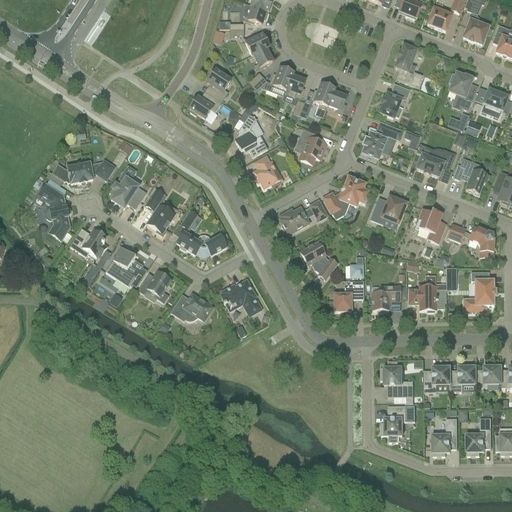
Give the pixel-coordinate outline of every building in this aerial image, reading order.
[(243,7),(268,15),(273,2),(266,0),(253,0),(250,9),(244,7),(243,7)] [(405,20),(414,23),(414,22),(414,21),(416,21),(416,22),(421,9),(419,8),(423,0),(422,0),(397,0),(403,2),(399,13),(399,15),(404,17),(405,17),(406,17),(405,19),(405,20)] [(455,0),(450,14),(459,17),(465,0),(464,0),(455,0)] [(468,0),(464,11),(467,12),(467,14),(477,18),(481,8),(483,9),(486,0),(468,0)] [(253,26),(261,28),(263,23),(265,23),(268,15),(243,7),(244,7),(242,13),(242,19),(244,20),(243,24),(253,27),(253,26)] [(433,11),(427,28),(428,29),(428,30),(433,32),(434,31),(445,35),(452,19),(433,11)] [(473,45),(481,48),(486,38),(490,40),(492,33),(488,31),(488,30),(478,26),(479,25),(478,23),(477,21),(471,19),(462,41),(468,43),(468,44),(468,45),(469,44),(472,45),(472,46),(473,46),(473,45)] [(498,29),(492,46),(498,49),(495,56),(501,59),(502,59),(506,61),(507,61),(511,62),(511,32),(510,33),(508,32),(498,29)] [(215,33),(211,45),(221,47),(225,35),(215,33)] [(245,46),(251,59),(268,50),(262,38),(255,42),(253,39),(244,43),(246,46),(245,46)] [(396,82),(417,90),(421,79),(413,76),(415,70),(410,68),(416,54),(413,52),(413,51),(407,49),(406,50),(403,49),(400,56),(399,55),(396,63),(397,64),(394,71),(400,73),(396,82)] [(254,70),(257,75),(265,70),(265,69),(272,65),(269,60),(271,59),(268,51),(268,50),(251,59),(253,58),(258,68),(254,70)] [(227,58),(225,65),(225,66),(227,70),(232,67),(234,60),(227,58)] [(273,89),(285,94),(292,76),(280,71),(277,79),(273,78),(269,87),(273,89)] [(208,98),(221,106),(228,96),(224,93),(230,85),(222,79),(223,77),(217,73),(216,75),(214,74),(207,86),(213,90),(208,98)] [(259,76),(248,86),(253,90),(263,81),(259,76)] [(284,98),(295,103),(296,100),(300,102),(304,93),(302,92),(305,84),(299,82),(300,80),(292,77),(292,76),(285,94),(286,94),(284,98)] [(460,112),(467,115),(469,108),(475,95),(468,93),(472,83),(471,83),(471,82),(465,79),(464,80),(456,77),(455,78),(453,78),(449,85),(452,86),(449,95),(455,97),(451,108),(452,108),(451,111),(459,114),(460,112)] [(253,90),(257,95),(267,85),(263,81),(253,90)] [(314,118),(322,122),(328,108),(327,108),(333,92),(321,87),(318,95),(315,94),(314,95),(309,94),(304,106),(303,108),(310,111),(312,104),(314,105),(319,107),(314,118)] [(379,116),(393,122),(394,120),(398,121),(402,112),(398,111),(401,103),(402,99),(406,101),(409,94),(394,88),(391,95),(392,95),(390,99),(386,97),(385,102),(382,101),(379,108),(382,109),(379,116)] [(336,116),(341,118),(345,109),(343,108),(346,101),(341,99),(342,96),(333,93),(334,93),(333,92),(327,108),(328,108),(338,112),(336,116)] [(483,108),(480,115),(498,122),(501,115),(502,116),(507,104),(508,100),(488,92),(482,107),(483,108)] [(197,118),(205,123),(211,114),(214,116),(221,106),(208,98),(203,105),(197,101),(189,112),(190,113),(189,115),(196,119),(197,118)] [(297,104),(289,125),(295,128),(299,120),(303,108),(304,106),(297,104)] [(249,106),(245,113),(251,116),(254,112),(255,113),(257,109),(250,105),(249,106)] [(241,107),(236,115),(241,118),(246,110),(241,107)] [(256,123),(249,118),(244,114),(239,122),(244,125),(237,136),(238,137),(236,140),(237,142),(234,143),(240,153),(241,155),(243,154),(244,154),(244,155),(245,155),(246,155),(247,155),(248,155),(249,154),(252,161),(261,156),(267,152),(260,139),(256,141),(252,134),(251,134),(250,132),(256,123)] [(230,117),(228,125),(236,127),(238,119),(230,117)] [(447,128),(447,129),(463,135),(468,120),(462,118),(460,124),(458,125),(451,122),(448,129),(447,128)] [(365,140),(361,149),(364,150),(362,156),(367,158),(367,160),(371,162),(373,160),(378,162),(382,153),(387,139),(399,144),(402,135),(389,130),(380,126),(377,135),(376,138),(370,135),(368,141),(365,140)] [(467,129),(465,135),(476,139),(479,134),(467,129)] [(316,136),(329,141),(332,136),(319,131),(316,136)] [(84,132),(75,133),(77,143),(86,142),(84,132)] [(313,137),(302,132),(297,146),(302,148),(299,155),(299,156),(300,156),(297,162),(312,168),(314,161),(320,163),(326,148),(311,142),(313,137)] [(407,151),(414,154),(419,141),(405,135),(403,141),(410,144),(407,151)] [(456,147),(461,149),(465,139),(458,136),(455,145),(456,147)] [(464,148),(474,153),(468,141),(464,148)] [(118,151),(126,156),(131,150),(122,144),(118,151)] [(430,178),(438,181),(442,172),(449,175),(455,158),(443,153),(443,154),(439,152),(437,152),(435,153),(433,153),(431,155),(430,156),(429,160),(421,157),(416,172),(424,175),(423,177),(429,179),(430,178)] [(260,185),(264,192),(270,188),(271,190),(279,186),(275,179),(277,178),(270,165),(269,165),(266,160),(263,162),(254,166),(259,176),(254,179),(258,186),(260,185)] [(473,197),(479,199),(480,195),(483,186),(485,187),(488,180),(483,178),(485,172),(462,163),(459,170),(458,169),(453,181),(460,183),(462,178),(470,181),(465,193),(473,196),(473,197)] [(70,186),(71,187),(79,186),(79,187),(87,185),(86,184),(93,183),(91,177),(95,176),(95,177),(106,184),(111,176),(115,171),(104,164),(100,170),(96,167),(90,169),(89,167),(82,168),(81,166),(74,167),(75,170),(67,171),(68,173),(66,174),(58,168),(52,177),(65,185),(65,184),(68,186),(70,186)] [(160,165),(156,172),(163,176),(167,170),(160,165)] [(113,199),(111,203),(124,212),(127,208),(135,213),(140,205),(146,196),(138,191),(139,190),(130,184),(136,174),(127,168),(120,179),(116,186),(114,188),(111,193),(115,196),(113,199)] [(495,185),(492,195),(502,199),(499,206),(506,209),(506,210),(507,210),(508,207),(511,208),(511,182),(507,180),(508,178),(499,175),(495,185)] [(332,197),(323,202),(328,210),(335,223),(344,219),(341,215),(343,214),(346,206),(349,207),(356,210),(358,205),(364,208),(365,205),(369,195),(363,193),(365,188),(348,181),(344,191),(342,190),(341,195),(333,199),(332,197)] [(33,189),(38,192),(42,185),(37,182),(33,189)] [(48,236),(61,244),(69,231),(67,220),(68,220),(68,217),(69,217),(71,215),(70,213),(68,211),(67,212),(64,198),(58,195),(46,187),(37,201),(36,203),(43,207),(45,207),(46,205),(49,208),(50,213),(48,213),(45,217),(46,221),(50,223),(52,223),(54,228),(48,236)] [(156,235),(162,239),(166,235),(164,234),(174,219),(159,209),(165,200),(163,199),(163,198),(155,193),(145,209),(153,214),(153,213),(155,214),(147,227),(157,234),(156,235)] [(370,223),(383,228),(385,222),(398,227),(406,207),(389,200),(386,207),(378,203),(370,223)] [(314,217),(318,225),(327,220),(323,213),(318,204),(310,209),(309,209),(314,217)] [(281,222),(279,223),(282,228),(280,229),(283,235),(285,234),(286,235),(292,231),(294,235),(296,234),(309,226),(307,221),(303,214),(302,215),(300,211),(292,216),(289,218),(287,215),(280,219),(281,222)] [(426,243),(438,247),(446,228),(440,225),(442,218),(431,214),(431,216),(422,213),(415,230),(429,236),(426,243)] [(190,214),(181,228),(188,233),(197,219),(198,219),(190,214)] [(334,228),(340,233),(343,230),(337,225),(334,228)] [(447,241),(460,246),(465,233),(452,228),(447,241)] [(479,261),(491,262),(491,256),(493,256),(494,243),(492,242),(489,238),(490,236),(473,230),(469,243),(477,246),(480,250),(479,261)] [(76,241),(70,250),(86,260),(89,256),(96,261),(97,259),(100,261),(101,259),(107,251),(103,248),(104,247),(103,246),(106,241),(104,241),(106,238),(99,234),(97,236),(94,234),(90,239),(82,233),(76,241)] [(209,255),(211,259),(227,250),(220,239),(211,244),(210,242),(209,240),(207,239),(205,238),(203,238),(200,239),(197,241),(196,243),(184,235),(176,246),(180,249),(179,251),(185,254),(186,253),(195,258),(197,255),(199,256),(201,257),(205,257),(207,256),(209,255)] [(318,278),(325,284),(337,267),(330,262),(328,264),(326,262),(325,259),(318,245),(299,255),(307,269),(311,267),(314,273),(319,277),(318,278)] [(383,249),(381,254),(382,255),(391,259),(393,255),(393,253),(383,249)] [(360,251),(357,254),(362,259),(365,255),(360,251)] [(112,265),(105,275),(129,291),(131,287),(136,290),(147,274),(142,270),(143,269),(134,263),(135,261),(127,255),(126,255),(126,256),(121,252),(115,261),(112,264),(114,265),(113,266),(112,265)] [(349,268),(349,282),(363,281),(362,260),(356,260),(356,268),(349,268)] [(436,261),(433,269),(443,271),(443,270),(441,270),(442,268),(445,267),(444,267),(442,267),(439,263),(441,261),(440,260),(439,263),(437,262),(437,261),(436,261)] [(406,273),(417,275),(419,266),(407,264),(406,273)] [(83,284),(89,289),(100,272),(93,268),(83,284)] [(445,286),(456,285),(456,272),(445,272),(445,286)] [(143,285),(137,294),(144,299),(146,296),(156,302),(164,307),(166,304),(169,299),(163,296),(171,284),(163,279),(164,278),(161,276),(160,277),(157,275),(152,284),(147,280),(149,277),(143,285)] [(463,303),(463,315),(485,315),(485,309),(493,309),(493,300),(495,300),(495,294),(493,294),(493,284),(489,284),(489,276),(471,276),(471,285),(474,285),(474,302),(463,303)] [(242,308),(249,320),(261,313),(255,301),(256,300),(246,283),(234,290),(233,288),(221,295),(222,297),(220,298),(224,306),(223,306),(224,308),(225,307),(229,315),(242,308)] [(333,298),(334,315),(351,315),(351,304),(363,304),(363,285),(350,285),(350,287),(346,291),(344,291),(344,298),(333,298)] [(372,297),(372,315),(376,314),(377,316),(383,316),(384,314),(388,314),(388,304),(400,304),(400,290),(380,290),(372,290),(372,297)] [(426,314),(426,316),(434,316),(434,314),(436,314),(436,313),(444,313),(444,306),(446,306),(446,293),(435,293),(435,290),(419,291),(419,293),(409,293),(409,307),(419,307),(419,314),(426,314)] [(114,297),(109,306),(116,310),(122,301),(114,297)] [(171,316),(183,324),(185,323),(186,324),(188,324),(190,324),(192,324),(194,323),(196,322),(197,320),(204,324),(212,311),(192,298),(189,303),(182,299),(171,316)] [(263,318),(261,325),(267,327),(269,320),(263,318)] [(159,334),(165,338),(170,330),(164,326),(162,325),(157,331),(159,333),(159,334)] [(406,407),(413,407),(413,400),(413,385),(401,385),(401,371),(398,371),(398,365),(388,365),(388,371),(380,371),(380,384),(384,384),(384,389),(388,389),(388,401),(406,401),(406,407)] [(450,395),(450,396),(463,395),(462,391),(462,388),(475,387),(476,387),(475,373),(476,373),(476,366),(463,366),(463,370),(459,370),(459,374),(450,374),(450,388),(450,395)] [(475,387),(475,391),(488,391),(488,387),(501,387),(501,373),(501,366),(489,366),(489,370),(484,370),(484,373),(476,373),(475,373),(476,387),(475,387)] [(433,374),(424,374),(424,384),(424,392),(424,395),(437,395),(437,388),(450,388),(450,374),(450,367),(437,367),(438,371),(433,371),(433,374)] [(501,387),(501,391),(511,390),(511,369),(510,370),(510,373),(501,373),(501,387)] [(385,426),(381,426),(381,439),(389,439),(389,446),(399,446),(399,439),(402,439),(402,429),(402,425),(406,425),(415,425),(415,409),(406,409),(398,409),(388,410),(388,422),(385,422),(385,426)] [(433,439),(433,460),(445,460),(445,456),(450,456),(450,452),(457,452),(457,422),(446,422),(446,439),(433,439)] [(467,449),(467,459),(479,459),(479,455),(484,455),(484,452),(491,452),(491,422),(480,422),(480,438),(466,438),(467,449)] [(500,439),(495,439),(495,455),(501,455),(501,459),(511,458),(511,432),(500,432),(500,439)]
